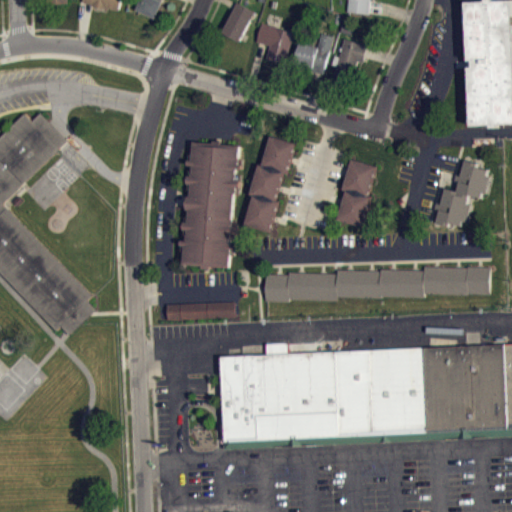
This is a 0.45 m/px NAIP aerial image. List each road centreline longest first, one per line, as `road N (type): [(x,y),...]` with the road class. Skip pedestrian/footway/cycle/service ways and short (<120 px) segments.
road 1 (residential): [(144,511),(136,183),(163,69),(201,0)]
road 2 (residential): [(0,47),(57,43),(115,52),(375,128),(430,136)]
road 3 (residential): [(262,253),(403,248)]
road 4 (residential): [(375,128),(423,0)]
